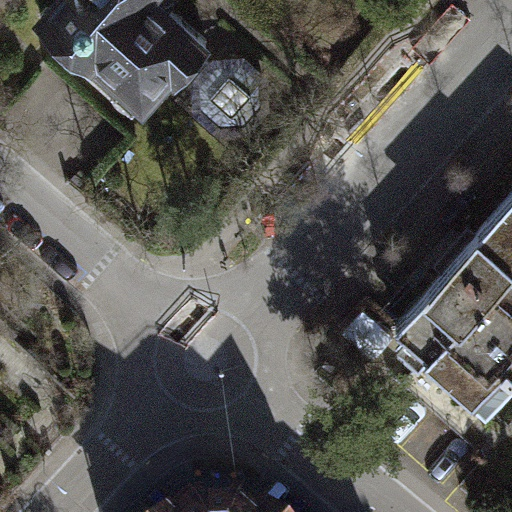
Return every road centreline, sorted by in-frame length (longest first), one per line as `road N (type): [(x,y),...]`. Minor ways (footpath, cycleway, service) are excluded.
road 1 (residential): [(194,361),(511,14)]
road 2 (residential): [(0,181),(194,361)]
road 3 (residential): [(194,361),(386,511)]
road 4 (residential): [(63,511),(194,361)]
